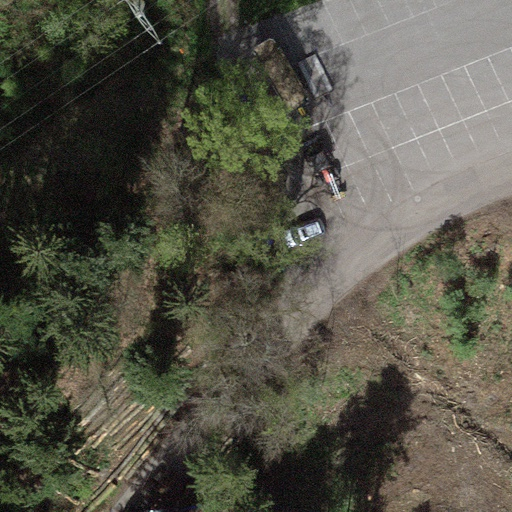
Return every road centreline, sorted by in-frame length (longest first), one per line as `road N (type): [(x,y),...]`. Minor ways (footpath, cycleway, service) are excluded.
road 1 (unclassified): [(131,511),(291,296),(511,208)]
road 2 (track): [(291,296),(193,0)]
